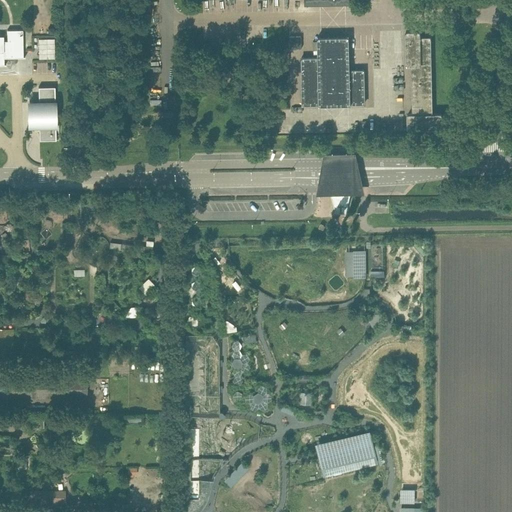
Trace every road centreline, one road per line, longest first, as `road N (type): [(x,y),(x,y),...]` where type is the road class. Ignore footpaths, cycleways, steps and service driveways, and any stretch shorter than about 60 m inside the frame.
road 1 (unclassified): [(87,175),(352,178),(366,169)]
road 2 (unclassified): [(366,169),(162,166),(87,175)]
road 3 (unclassified): [(366,169),(511,167)]
